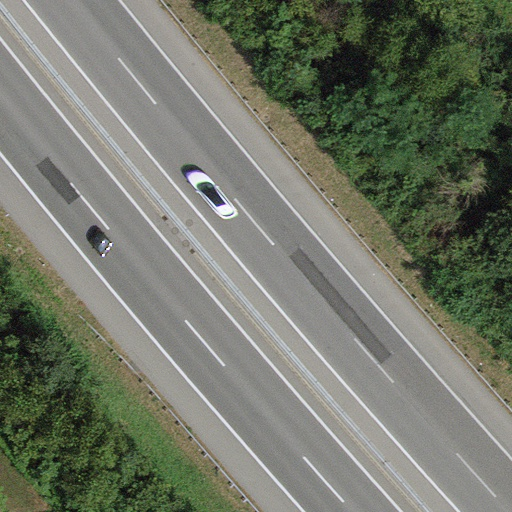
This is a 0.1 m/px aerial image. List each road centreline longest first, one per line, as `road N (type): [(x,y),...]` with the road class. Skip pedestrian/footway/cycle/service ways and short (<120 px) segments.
road 1 (motorway): [(509,511),(70,0)]
road 2 (motorway): [(0,102),(348,511)]
